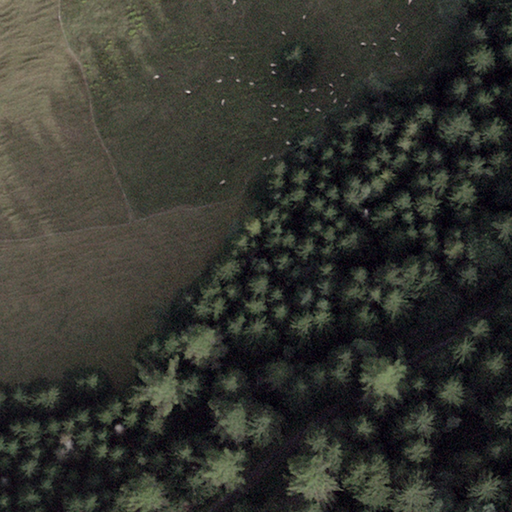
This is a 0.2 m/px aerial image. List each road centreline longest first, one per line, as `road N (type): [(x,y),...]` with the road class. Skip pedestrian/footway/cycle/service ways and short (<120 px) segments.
road 1 (track): [(490,315),(360,352),(214,367),(118,404),(0,430)]
road 2 (track): [(213,511),(259,464),(490,315),(511,290)]
